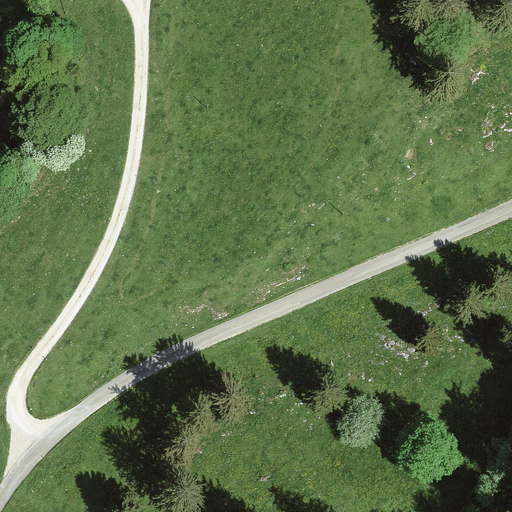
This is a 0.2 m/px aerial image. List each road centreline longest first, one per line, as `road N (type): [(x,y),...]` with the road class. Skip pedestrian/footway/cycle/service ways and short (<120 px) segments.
road 1 (unclassified): [(0,503),(15,477),(111,392),(254,319),(511,207)]
road 2 (track): [(45,447),(22,427),(17,395),(109,248),(126,201),(138,136),(144,0)]
